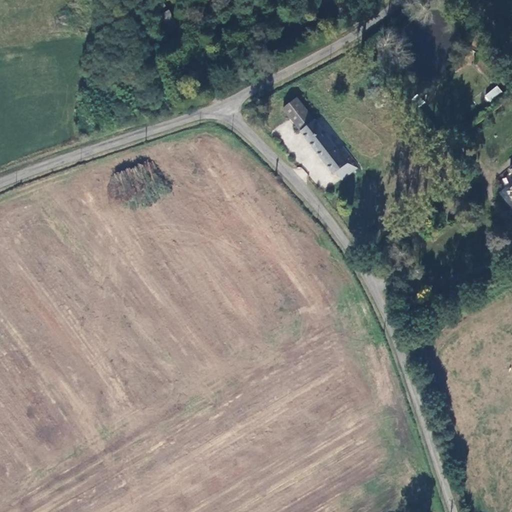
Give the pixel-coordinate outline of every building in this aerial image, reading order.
[(153,19),(168,11),(165,6),(151,14),(153,19)] [(171,32),(179,28),(172,13),(163,17),(171,32)] [(489,103),(502,91),(496,85),(484,97),(489,103)] [(283,110),(303,134),(317,123),(297,98),(283,110)] [(303,134),(337,176),(338,175),(349,165),(344,159),(349,155),(345,150),(342,153),(317,123),(303,134)] [(349,165),(355,172),(360,169),(349,155),(344,159),(349,165)] [(349,165),(338,175),(343,182),(355,172),(349,165)]
